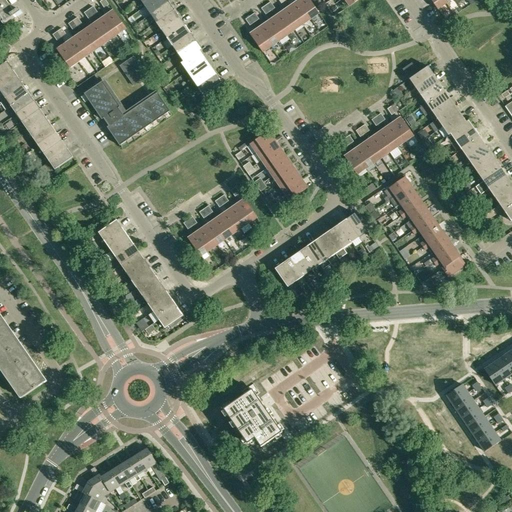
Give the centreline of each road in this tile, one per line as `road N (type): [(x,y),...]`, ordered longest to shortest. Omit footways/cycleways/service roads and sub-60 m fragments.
road 1 (residential): [(240,269),(201,294),(186,286),(25,54),(26,41),(44,28)]
road 2 (residential): [(240,269),(325,211),(334,194),(190,0)]
road 3 (residential): [(259,324),(511,303)]
road 4 (secondary): [(128,371),(0,168)]
road 5 (residential): [(511,149),(409,0)]
road 6 (residential): [(25,511),(50,464),(120,402)]
road 7 (secondary): [(233,511),(153,407)]
